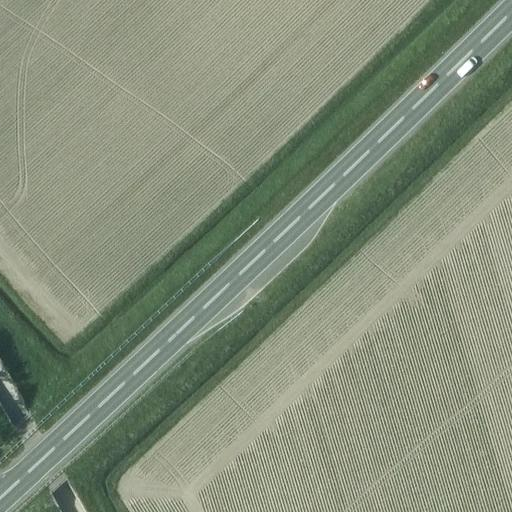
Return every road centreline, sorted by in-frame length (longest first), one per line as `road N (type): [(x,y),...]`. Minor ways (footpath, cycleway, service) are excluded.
road 1 (trunk): [(6,489),(511,6)]
road 2 (unclassified): [(70,511),(0,389)]
